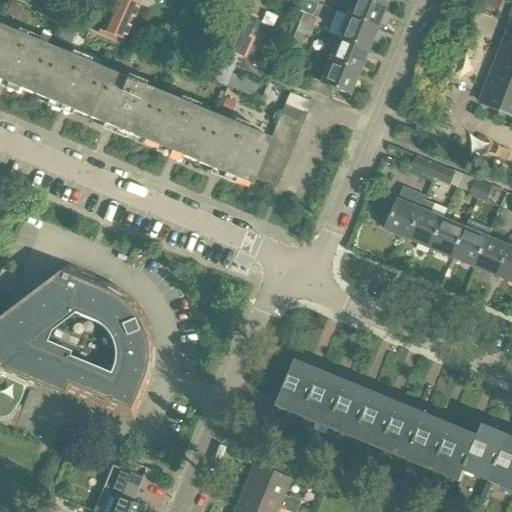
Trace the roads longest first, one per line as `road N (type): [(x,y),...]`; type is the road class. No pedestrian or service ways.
road 1 (residential): [(281,268),(267,252),(0,140)]
road 2 (residential): [(309,280),(428,0)]
road 3 (residential): [(182,511),(281,268)]
road 4 (residential): [(511,373),(324,294),(309,280)]
